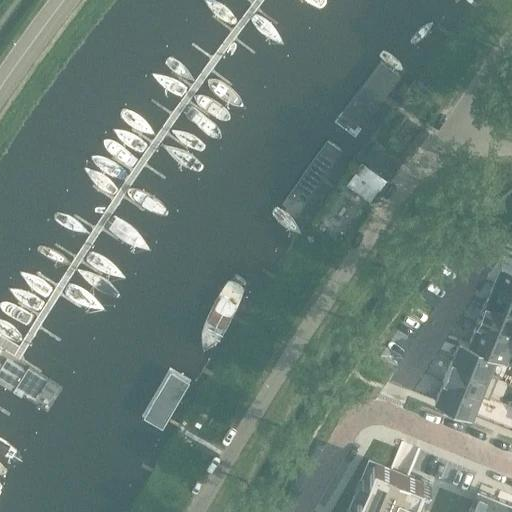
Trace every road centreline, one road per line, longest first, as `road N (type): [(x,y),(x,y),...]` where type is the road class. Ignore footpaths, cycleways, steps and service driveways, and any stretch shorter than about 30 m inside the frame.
road 1 (residential): [(196,511),(327,297),(435,145)]
road 2 (residential): [(384,412),(494,242)]
road 3 (residential): [(511,465),(384,412)]
road 4 (residential): [(435,145),(511,41)]
